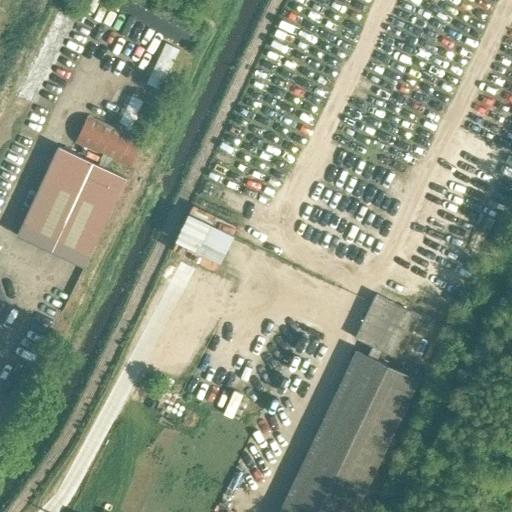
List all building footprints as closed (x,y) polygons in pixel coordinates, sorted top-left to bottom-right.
[(122,120),(136,125),(144,98),(130,93),(122,120)] [(143,142),(88,117),(74,146),(129,172),(143,142)] [(83,268),(125,180),(59,148),(17,236),(83,268)] [(398,358),(419,315),(376,294),(355,338),(398,358)] [(355,511),(419,380),(356,350),(278,511),(355,511)]
